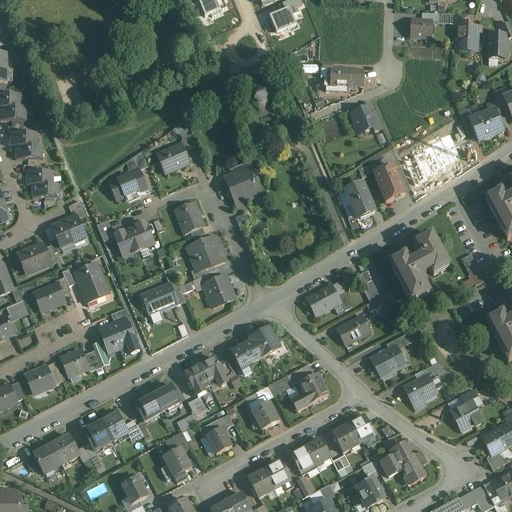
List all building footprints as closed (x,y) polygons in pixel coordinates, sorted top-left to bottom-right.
[(215,14),(209,0),(203,0),(198,2),(198,3),(205,19),(215,14)] [(222,0),(209,0),(215,14),(226,10),(222,0)] [(293,9),(294,11),(302,7),(299,0),(295,0),(283,5),(285,12),(293,9)] [(294,11),(293,9),(285,12),(270,19),(277,36),(296,28),(291,17),(296,15),(294,11)] [(439,16),(422,16),(422,22),(432,23),(439,24),(439,16)] [(469,17),(453,17),(453,29),(459,29),(459,28),(471,29),(468,26),(469,17)] [(422,22),(412,22),(411,40),(431,41),(432,23),(422,22)] [(511,32),(508,25),(500,28),(503,37),(507,37),(507,41),(508,41),(511,39),(511,32)] [(471,29),(459,28),(459,29),(458,51),(460,53),(469,54),(471,51),(471,48),(475,45),(477,45),(477,35),(483,35),(483,29),(471,29)] [(503,37),(489,36),(488,60),(506,60),(507,41),(507,37),(503,37)] [(333,65),(319,64),(319,73),(328,73),(332,74),(332,71),(333,71),(333,65)] [(333,71),(332,71),(332,74),(331,89),(350,89),(350,88),(351,72),(351,71),(333,71)] [(364,73),(351,72),(350,88),(363,89),(364,73)] [(71,110),(86,102),(73,74),(58,81),(71,110)] [(276,82),(265,79),(243,85),(235,92),(232,100),(234,115),(245,130),(287,116),(288,105),(283,91),(276,82)] [(506,90),(494,95),(497,102),(500,109),(506,106),(503,100),(505,99),(502,92),(506,91),(506,90)] [(4,96),(0,96),(0,109),(27,110),(21,110),(21,97),(4,96)] [(511,96),(505,99),(503,100),(506,106),(511,120),(511,96)] [(497,102),(488,106),(491,113),(494,112),(497,117),(503,115),(500,109),(497,102)] [(27,110),(0,109),(1,110),(0,123),(12,123),(24,123),(26,123),(27,110)] [(368,109),(351,116),(356,126),(354,127),(356,133),(363,130),(365,134),(373,131),(376,129),(371,116),(368,109)] [(467,112),(459,115),(466,132),(472,129),(469,123),(471,122),(467,112)] [(497,117),(494,112),(491,113),(482,117),(491,139),(504,134),(497,117)] [(377,113),(371,116),(376,129),(373,131),(375,134),(384,130),(377,113)] [(482,117),(471,122),(469,123),(472,129),(478,144),(491,139),(482,117)] [(195,148),(189,134),(183,136),(189,151),(195,148)] [(20,135),(12,135),(11,148),(43,149),(37,148),(38,136),(20,135)] [(182,147),(157,157),(165,177),(176,172),(175,170),(190,164),(182,147)] [(43,149),(11,148),(17,148),(17,161),(28,162),(40,162),(43,162),(43,149)] [(141,154),(133,160),(138,173),(140,173),(148,169),(141,154)] [(246,165),(234,170),(236,175),(237,175),(248,171),(246,165)] [(393,167),(373,176),(374,176),(386,204),(385,204),(386,205),(405,197),(393,167)] [(367,179),(363,170),(358,172),(362,181),(367,179)] [(248,171),(237,175),(236,175),(225,180),(237,207),(249,202),(248,200),(262,195),(258,185),(255,186),(248,171)] [(36,174),(28,173),(28,174),(27,187),(59,187),(53,187),(54,174),(36,174)] [(138,173),(109,186),(117,203),(147,190),(140,173),(138,173)] [(511,180),(509,182),(511,187),(511,190),(503,196),(501,193),(485,201),(507,242),(511,239),(511,180)] [(360,185),(347,190),(348,192),(345,193),(351,207),(369,200),(368,199),(368,200),(366,196),(367,196),(363,186),(360,187),(360,185)] [(59,187),(27,187),(33,187),(33,200),(44,200),(57,200),(59,201),(59,187)] [(369,200),(351,207),(357,222),(360,221),(361,223),(373,217),(373,215),(375,214),(371,204),(370,205),(368,201),(369,201),(369,200)] [(80,203),(69,208),(71,215),(83,210),(80,203)] [(194,205),(175,213),(185,237),(191,235),(203,230),(204,229),(194,205)] [(78,218),(65,223),(73,244),(86,238),(78,218)] [(353,219),(348,221),(352,232),(358,229),(353,219)] [(164,233),(159,222),(154,224),(158,235),(164,233)] [(65,223),(52,229),(57,240),(60,249),(61,249),(73,244),(65,223)] [(114,237),(108,223),(97,227),(104,244),(115,239),(114,237)] [(145,224),(134,229),(135,230),(130,232),(139,253),(154,246),(145,224)] [(203,230),(191,235),(193,240),(205,236),(203,230)] [(126,234),(125,233),(114,237),(115,239),(123,259),(139,253),(130,232),(126,234)] [(449,269),(432,236),(413,246),(417,254),(406,259),(405,257),(389,265),(411,306),(430,296),(419,276),(429,270),(433,277),(449,269)] [(215,238),(187,249),(196,272),(201,270),(203,273),(205,272),(225,264),(215,238)] [(57,240),(49,243),(51,248),(54,255),(62,252),(61,249),(60,249),(57,240)] [(44,251),(42,246),(35,249),(20,256),(25,269),(34,266),(35,268),(49,262),(44,251)] [(51,248),(44,251),(49,262),(51,267),(58,264),(54,255),(51,248)] [(485,282),(471,256),(461,261),(475,288),(485,282)] [(97,266),(74,276),(78,284),(86,303),(109,294),(97,266)] [(3,267),(0,267),(0,295),(11,291),(12,291),(12,290),(3,267)] [(169,283),(177,280),(173,270),(165,273),(169,283)] [(196,272),(191,274),(194,283),(207,277),(205,272),(203,273),(201,270),(196,272)] [(71,277),(69,271),(62,274),(64,279),(68,289),(75,286),(78,284),(74,276),(71,277)] [(350,272),(341,277),(346,285),(355,280),(350,272)] [(366,273),(356,279),(361,288),(371,283),(371,282),(366,273)] [(225,278),(210,284),(208,277),(207,277),(194,283),(193,283),(195,291),(203,288),(212,310),(235,301),(225,278)] [(64,279),(55,283),(57,286),(58,286),(62,297),(70,293),(68,289),(64,279)] [(186,304),(177,283),(170,286),(179,307),(186,304)] [(371,283),(361,288),(370,305),(380,299),(371,283)] [(57,286),(34,296),(42,314),(58,307),(60,302),(58,299),(62,297),(58,286),(57,286)] [(170,286),(141,298),(149,317),(160,313),(159,312),(177,305),(178,307),(179,307),(170,286)] [(23,302),(18,288),(12,290),(12,291),(11,291),(17,305),(23,302)] [(331,288),(321,293),(322,294),(307,301),(308,301),(307,301),(316,318),(340,305),(337,298),(331,288)] [(396,303),(391,293),(380,299),(381,300),(384,306),(386,309),(396,303)] [(344,294),(337,298),(340,305),(344,313),(352,309),(344,294)] [(370,305),(367,307),(370,314),(384,306),(381,300),(370,305)] [(17,305),(6,310),(10,318),(26,310),(23,302),(17,305)] [(502,315),(486,323),(508,364),(511,361),(511,303),(511,304),(511,306),(511,312),(504,318),(502,315)] [(10,318),(6,320),(9,325),(29,316),(26,310),(10,318)] [(125,311),(111,317),(115,327),(121,325),(121,326),(130,322),(125,311)] [(371,334),(362,318),(337,332),(344,346),(357,339),(359,341),(371,334)] [(6,319),(0,321),(0,342),(14,336),(9,325),(6,320),(6,319)] [(115,327),(100,334),(108,354),(127,347),(126,344),(128,343),(124,333),(121,326),(121,325),(115,327)] [(183,337),(188,336),(185,326),(180,327),(183,337)] [(140,353),(130,330),(124,333),(128,343),(126,344),(127,347),(131,356),(140,353)] [(248,346),(231,355),(243,376),(245,380),(251,376),(249,372),(253,369),(251,367),(281,351),(269,330),(249,341),(246,343),(248,346)] [(28,343),(37,338),(34,333),(25,338),(28,343)] [(406,336),(386,347),(389,352),(396,348),(398,351),(411,345),(406,336)] [(389,352),(385,354),(386,355),(371,362),(381,380),(406,367),(398,351),(396,348),(389,352)] [(78,353),(72,355),(73,357),(63,361),(70,379),(89,371),(85,360),(82,353),(79,354),(78,353)] [(96,355),(85,360),(89,371),(94,369),(95,372),(102,369),(96,355)] [(215,360),(200,368),(208,383),(216,379),(217,381),(215,382),(218,387),(221,388),(226,386),(227,383),(223,376),(224,376),(215,360)] [(236,377),(228,361),(222,364),(230,380),(236,377)] [(63,384),(55,365),(47,368),(55,387),(63,384)] [(447,372),(437,365),(424,372),(427,377),(428,378),(433,375),(435,380),(441,377),(442,380),(450,376),(447,372)] [(237,366),(232,369),(238,379),(243,376),(237,366)] [(308,367),(287,378),(291,384),(311,374),(308,367)] [(47,368),(26,377),(34,396),(55,388),(55,387),(47,368)] [(200,368),(185,376),(194,392),(201,388),(201,387),(202,387),(208,383),(200,368)] [(317,377),(299,387),(304,398),(305,398),(307,397),(311,406),(309,407),(310,407),(328,397),(317,377)] [(427,378),(414,385),(414,384),(404,390),(416,413),(426,407),(423,402),(437,395),(428,378),(427,377),(427,378)] [(287,378),(268,388),(273,398),(292,387),(291,384),(287,378)] [(19,384),(10,388),(17,403),(25,400),(19,384)] [(10,387),(0,391),(0,412),(18,405),(17,403),(10,388),(10,387)] [(172,387),(152,397),(161,415),(168,411),(169,414),(182,407),(172,387)] [(201,388),(194,392),(196,397),(197,396),(198,398),(206,394),(202,387),(201,387),(201,388)] [(273,398),(268,388),(256,395),(259,400),(264,397),(268,403),(274,399),(273,398)] [(152,397),(135,406),(144,424),(145,423),(144,422),(153,417),(154,419),(161,415),(152,397)] [(259,400),(248,406),(252,414),(269,405),(268,403),(264,397),(259,400)] [(305,398),(304,398),(292,404),(297,414),(310,407),(309,407),(311,406),(307,397),(305,398)] [(200,399),(188,405),(193,413),(195,418),(207,412),(200,399)] [(472,403),(451,414),(459,430),(472,423),(475,429),(483,424),(472,403)] [(269,405),(252,414),(262,433),(279,423),(269,404),(269,405)] [(193,413),(187,417),(193,428),(199,425),(195,418),(193,413)] [(118,416),(103,424),(114,443),(129,435),(118,416)] [(228,417),(222,420),(227,429),(228,430),(234,427),(228,417)] [(364,418),(348,427),(359,446),(375,438),(364,418)] [(222,420),(199,432),(204,440),(207,439),(207,438),(222,430),(222,431),(227,429),(222,420)] [(137,427),(134,422),(128,425),(137,442),(143,439),(137,427)] [(103,424),(84,434),(95,454),(114,443),(103,424)] [(148,436),(142,424),(137,427),(143,439),(148,436)] [(509,425),(481,440),(491,458),(488,459),(488,462),(490,466),(503,459),(500,454),(509,449),(511,454),(511,453),(511,429),(510,425),(509,425)] [(348,427),(333,435),(343,455),(359,446),(348,427)] [(222,430),(207,438),(207,439),(216,456),(217,457),(232,449),(222,431),(222,430)] [(69,438),(52,447),(62,467),(63,466),(62,464),(68,460),(70,463),(80,457),(69,438)] [(393,439),(383,444),(388,455),(399,449),(393,439)] [(185,440),(177,444),(180,450),(181,450),(183,454),(190,450),(185,440)] [(321,441),(306,449),(316,468),(331,460),(321,441)] [(52,447),(33,457),(40,469),(44,477),(62,467),(52,447)] [(399,449),(388,455),(391,460),(381,466),(388,479),(402,472),(398,466),(410,459),(404,447),(399,449)] [(306,449),(291,458),(301,476),(302,476),(300,474),(314,466),(316,468),(306,449)] [(180,450),(163,460),(168,469),(169,468),(174,478),(173,479),(174,480),(192,470),(191,470),(183,454),(181,450),(180,450)] [(421,453),(413,457),(413,458),(418,466),(421,468),(427,465),(421,453)] [(97,456),(91,460),(97,471),(103,467),(97,456)] [(34,457),(26,461),(32,473),(40,469),(34,457)] [(350,467),(345,457),(339,460),(344,470),(350,467)] [(410,459),(398,466),(402,472),(406,479),(407,478),(412,486),(410,487),(410,488),(425,480),(418,466),(413,458),(410,459)] [(490,466),(493,473),(506,465),(503,459),(490,466)] [(91,460),(83,464),(90,475),(97,471),(91,460)] [(339,460),(332,464),(338,473),(344,470),(339,460)] [(291,472),(285,461),(280,464),(286,474),(291,472)] [(373,463),(362,469),(367,480),(379,474),(373,463)] [(280,464),(264,472),(274,492),(283,487),(286,493),(293,489),(286,474),(280,464)] [(264,472),(248,481),(258,500),(274,492),(264,472)] [(511,475),(495,484),(494,483),(483,489),(489,499),(492,505),(511,494),(511,475)] [(138,479),(123,487),(129,499),(131,498),(134,505),(132,506),(132,507),(148,499),(138,479)] [(312,496),(303,480),(297,483),(306,499),(312,496)] [(374,481),(355,490),(363,504),(367,511),(368,511),(385,501),(374,481)] [(106,482),(89,491),(93,499),(110,491),(106,482)] [(329,487),(316,494),(317,497),(321,495),(325,502),(334,497),(335,499),(335,498),(329,487)] [(483,489),(478,492),(484,502),(489,499),(483,489)] [(15,491),(1,492),(1,500),(19,499),(19,493),(15,491)] [(484,502),(478,492),(473,495),(478,505),(484,502)] [(250,511),(242,495),(226,504),(229,511),(250,511)] [(358,495),(348,500),(353,509),(363,504),(358,495)] [(473,495),(466,498),(472,509),(478,506),(477,506),(478,505),(473,495)] [(317,497),(302,505),(305,511),(311,511),(323,505),(317,497)] [(1,500),(0,499),(0,511),(20,511),(20,499),(1,500)] [(478,505),(477,506),(478,506),(481,511),(492,505),(489,499),(484,502),(478,505)] [(464,511),(458,501),(443,509),(444,511),(464,511)] [(186,502),(169,511),(170,511),(169,511),(191,511),(186,502)] [(323,505),(311,511),(332,511),(332,510),(328,502),(323,505)]
